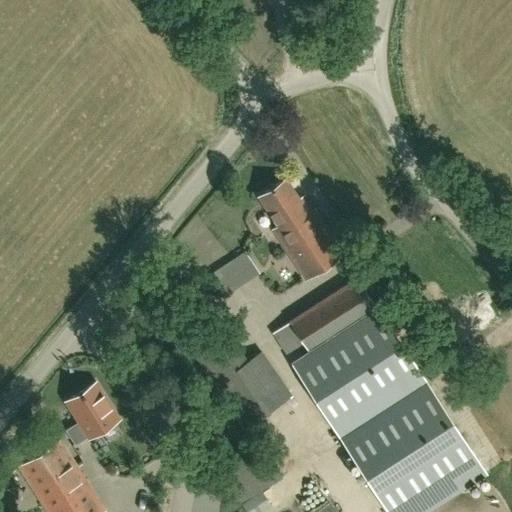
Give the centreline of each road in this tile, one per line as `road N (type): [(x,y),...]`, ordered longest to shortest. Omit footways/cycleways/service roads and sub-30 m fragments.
road 1 (unclassified): [(254,92),(255,112),(0,416)]
road 2 (unclassified): [(511,276),(403,148),(379,79)]
road 3 (unknown): [(87,313),(168,422),(184,467),(181,511)]
road 4 (unclassified): [(379,79),(254,92)]
